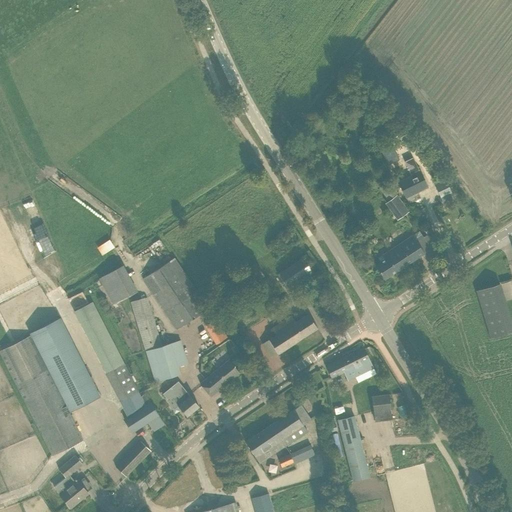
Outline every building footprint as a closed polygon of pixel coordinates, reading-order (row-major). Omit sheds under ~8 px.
[(36,239),(47,234),(18,160),(7,164),(36,239)] [(398,183),(405,197),(427,186),(416,165),(407,170),(410,177),(398,183)] [(446,181),(435,186),(440,197),(443,204),(454,199),(446,181)] [(408,211),(397,195),(384,204),(396,220),(408,211)] [(384,260),(375,266),(384,279),(423,253),(424,253),(430,249),(429,247),(423,237),(422,236),(415,240),(412,235),(382,255),(385,259),(384,260)] [(110,239),(97,247),(103,255),(116,246),(110,239)] [(278,275),(288,290),(304,278),(313,272),(302,257),(294,263),(278,275)] [(142,279),(143,280),(176,329),(207,309),(173,258),(142,279)] [(212,294),(221,307),(264,276),(255,263),(212,294)] [(99,279),(110,299),(113,304),(136,292),(122,266),(99,279)] [(476,290),(491,339),(511,332),(511,323),(500,283),(476,290)] [(187,364),(184,354),(180,340),(161,346),(146,298),(130,302),(152,372),(155,382),(179,374),(177,367),(187,364)] [(106,373),(119,400),(138,391),(91,302),(74,311),(106,373)] [(276,335),(262,344),(265,349),(271,358),(277,353),(278,354),(317,328),(308,314),(296,322),(291,315),(271,328),(276,335)] [(0,352),(16,384),(52,455),(82,440),(69,413),(100,397),(59,317),(29,333),(31,337),(0,352)] [(203,327),(215,344),(226,337),(214,319),(203,327)] [(325,367),(331,378),(344,372),(348,381),(374,368),(364,348),(325,367)] [(200,383),(210,397),(239,373),(228,360),(200,383)] [(174,403),(186,417),(199,407),(181,385),(177,388),(174,384),(162,394),(171,405),(174,403)] [(371,397),(374,421),(391,419),(388,394),(371,397)] [(149,401),(123,418),(132,432),(148,422),(154,431),(164,424),(149,401)] [(303,425),(311,420),(301,405),(245,442),(259,463),(285,445),(286,446),(307,432),(303,425)] [(337,421),(353,481),(369,477),(354,417),(337,421)] [(115,467),(125,477),(151,451),(140,441),(115,467)] [(278,459),(284,474),(316,460),(310,445),(278,459)] [(68,461),(58,469),(65,477),(66,478),(69,476),(76,470),(82,464),(74,455),(68,461)] [(65,477),(53,487),(60,495),(64,500),(70,507),(87,493),(81,485),(75,478),(73,481),(69,476),(66,478),(65,477)] [(251,498),(255,511),(272,511),(268,493),(251,498)] [(200,511),(237,511),(235,502),(200,511)]
